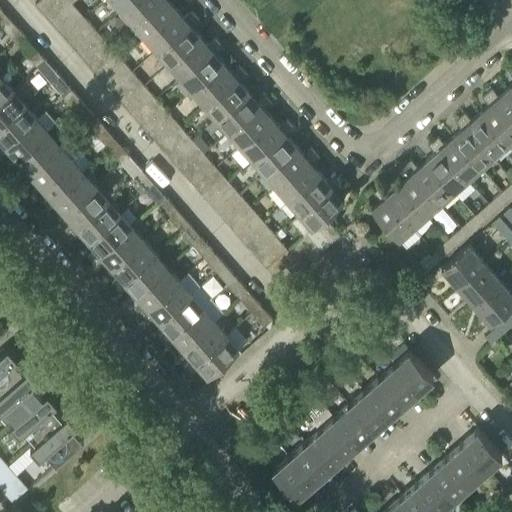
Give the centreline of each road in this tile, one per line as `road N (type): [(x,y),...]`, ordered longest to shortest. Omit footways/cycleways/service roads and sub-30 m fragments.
road 1 (residential): [(511,25),(364,156),(219,0)]
road 2 (residential): [(188,426),(365,270),(471,389)]
road 3 (residential): [(188,426),(0,211)]
road 4 (residential): [(333,511),(471,389)]
